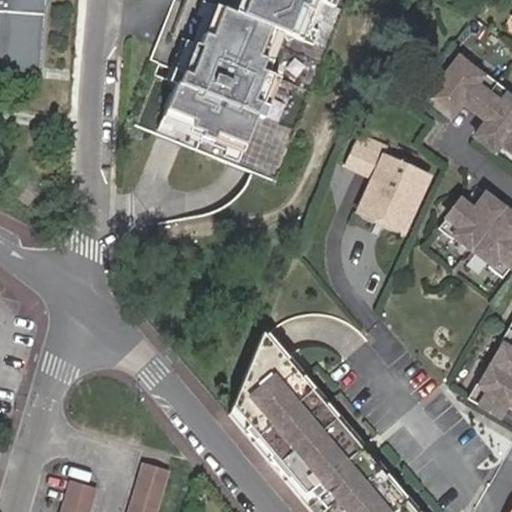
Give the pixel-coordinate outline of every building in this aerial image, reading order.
[(0,0),(0,75),(42,77),(44,0),(0,0)] [(135,126),(276,182),(347,0),(187,0),(185,5),(175,1),(151,61),(159,64),(135,126)] [(485,0),(470,0),(467,10),(478,16),(485,0)] [(511,98),(508,96),(510,92),(483,71),(481,74),(459,57),(427,98),(450,116),(462,100),(487,120),(475,136),(494,151),(500,143),(511,151),(511,98)] [(403,233),(428,178),(382,157),(386,148),(360,136),(346,167),(372,178),(357,213),(403,233)] [(511,239),(511,237),(511,214),(486,194),(474,209),(461,199),(439,228),(453,239),(455,235),(491,263),(488,266),(503,277),(511,265),(511,239)] [(511,320),(500,342),(503,344),(480,383),(477,381),(468,396),(499,415),(507,401),(511,403),(511,320)] [(272,331),(268,335),(288,358),(290,357),(292,355),(282,343),(272,331)] [(266,336),(263,333),(233,407),(247,424),(242,428),(253,440),(257,436),(270,451),(266,455),(285,478),(290,474),(304,491),(308,488),(323,506),(319,509),(321,511),(415,511),(404,500),(407,498),(387,475),(385,477),(371,460),(361,448),(335,418),(338,416),(327,404),(325,406),(312,391),(314,389),(304,377),(302,379),(286,360),(288,358),(268,335),(266,336)] [(288,358),(286,360),(302,379),(304,377),(306,375),(290,357),(288,358)] [(329,403),(316,388),(314,389),(312,391),(325,406),(327,404),(329,403)] [(247,424),(233,407),(229,415),(241,429),(242,428),(247,424)] [(365,445),(339,415),(338,416),(335,418),(361,448),(365,445)] [(253,440),(251,441),(264,457),(266,455),(270,451),(257,436),(253,440)] [(389,473),(375,457),(371,460),(385,477),(387,475),(389,473)] [(142,461),(127,511),(154,511),(168,468),(142,461)] [(285,478),(284,480),(311,511),(321,511),(319,509),(323,506),(308,488),(304,491),(290,474),(285,478)] [(70,479),(60,511),(88,511),(96,487),(70,479)] [(404,500),(415,511),(421,511),(422,511),(408,496),(407,498),(404,500)]
